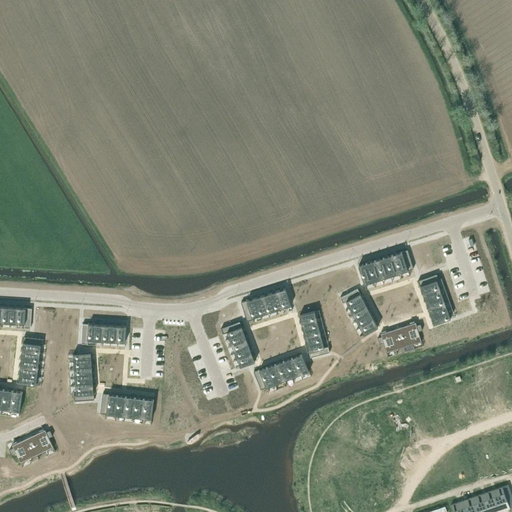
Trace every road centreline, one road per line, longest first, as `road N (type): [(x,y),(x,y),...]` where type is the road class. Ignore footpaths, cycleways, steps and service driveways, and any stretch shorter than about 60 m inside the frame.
road 1 (residential): [(0,291),(192,299),(501,203)]
road 2 (unclassified): [(501,203),(466,94),(417,0)]
road 3 (residential): [(393,511),(404,508),(423,463),(440,446),(511,416)]
